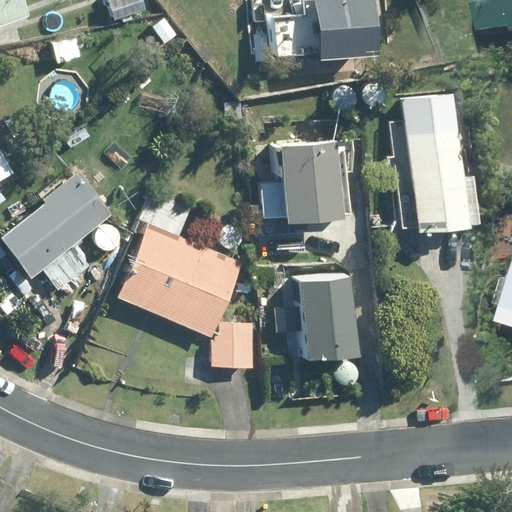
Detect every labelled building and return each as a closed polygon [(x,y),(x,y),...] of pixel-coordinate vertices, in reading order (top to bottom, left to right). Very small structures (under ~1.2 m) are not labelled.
[(0,0),(0,17),(26,9),(22,0),(0,0)] [(140,0),(110,0),(115,15),(121,14),(122,18),(131,16),(129,10),(142,6),(140,0)] [(313,0),(317,51),(373,46),(369,0),(313,0)] [(511,0),(488,0),(493,29),(511,26),(511,0)] [(75,34),(50,38),(53,58),(78,54),(75,34)] [(170,73),(164,79),(174,88),(180,82),(170,73)] [(222,98),(222,114),(239,114),(239,99),(222,98)] [(455,114),(402,121),(415,224),(468,217),(455,114)] [(280,169),(281,179),(258,181),(262,214),(285,211),(286,216),(341,210),(333,134),(277,140),(278,143),(271,144),(274,170),(280,169)] [(0,172),(10,167),(0,149),(0,172)] [(42,197),(0,228),(0,234),(28,273),(40,264),(57,287),(89,263),(70,239),(110,209),(77,166),(40,194),(42,197)] [(239,261),(175,233),(186,208),(148,192),(138,215),(147,219),(116,291),(209,331),(239,261)] [(341,274),(293,279),(300,357),(349,353),(341,274)] [(210,337),(209,362),(251,363),(251,321),(221,320),(213,337),(210,337)]
